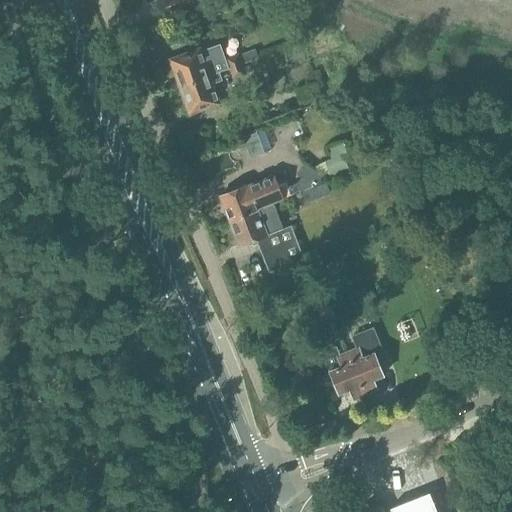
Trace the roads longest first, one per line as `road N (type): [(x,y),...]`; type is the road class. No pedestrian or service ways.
road 1 (primary): [(65,0),(255,495)]
road 2 (unclassified): [(297,478),(101,0)]
road 3 (unclassified): [(297,478),(473,409)]
